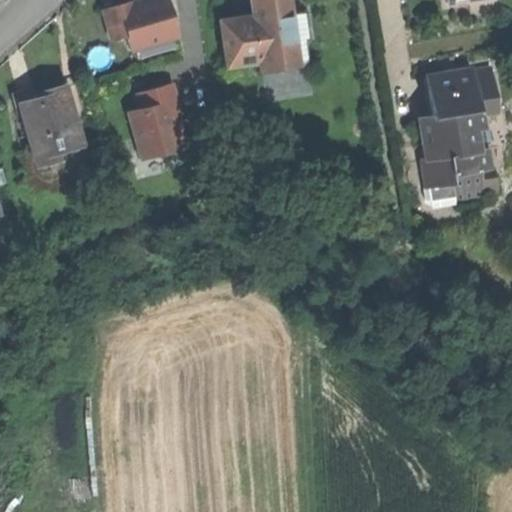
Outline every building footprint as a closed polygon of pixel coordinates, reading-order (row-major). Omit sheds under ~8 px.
[(104,10),(113,40),(127,36),(131,51),(177,37),(166,0),(155,0),(134,6),(132,2),(117,6),(104,10)] [(248,0),(251,15),(217,20),(224,70),(272,63),(273,71),(297,67),(293,40),(305,38),(302,17),(290,19),(287,0),(248,0)] [(422,160),(426,188),(451,184),(454,202),(483,198),(482,195),(479,173),(489,172),(486,152),(477,153),(474,133),(483,132),(481,114),(496,112),(490,70),(470,73),(469,70),(444,74),(425,76),(431,117),(420,118),(426,159),(422,160)] [(19,102),(36,164),(58,158),(56,150),(81,143),(76,126),(72,127),(68,113),(73,112),(65,84),(45,89),(34,92),(35,97),(19,102)] [(130,113),(142,159),(181,148),(173,116),(179,114),(171,85),(154,90),(138,94),(143,110),(130,113)] [(494,171),(489,172),(479,173),(482,195),(497,193),(494,171)] [(425,206),(454,202),(451,184),(426,188),(423,188),(425,206)]
